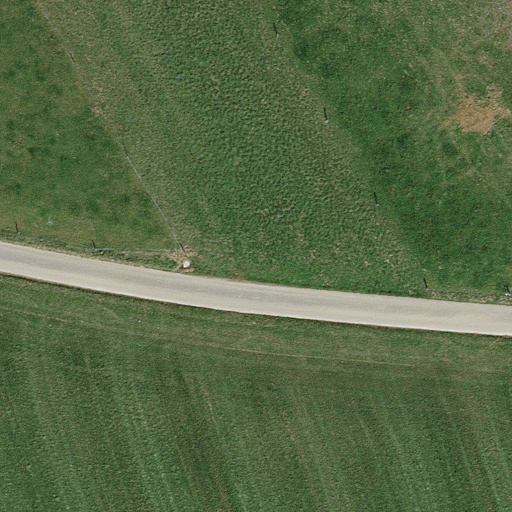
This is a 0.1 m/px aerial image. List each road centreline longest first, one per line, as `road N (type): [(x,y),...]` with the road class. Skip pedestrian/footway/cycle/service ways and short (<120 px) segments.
road 1 (track): [(511,327),(227,302),(0,258)]
road 2 (track): [(91,0),(178,152),(227,302)]
